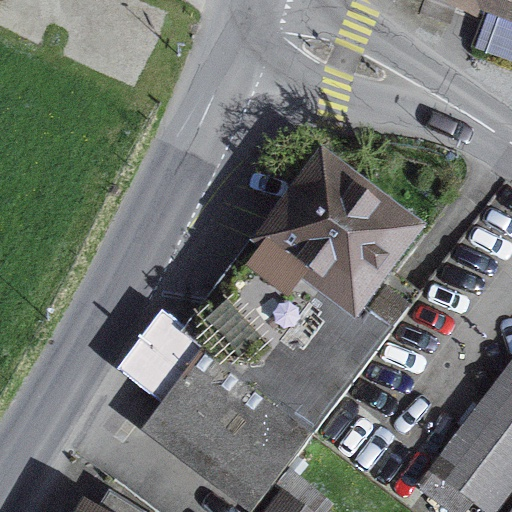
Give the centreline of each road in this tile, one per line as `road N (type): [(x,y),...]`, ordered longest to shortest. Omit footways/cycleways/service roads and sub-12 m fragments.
road 1 (tertiary): [(0,491),(139,249),(248,4)]
road 2 (tertiary): [(511,145),(353,52),(248,4)]
